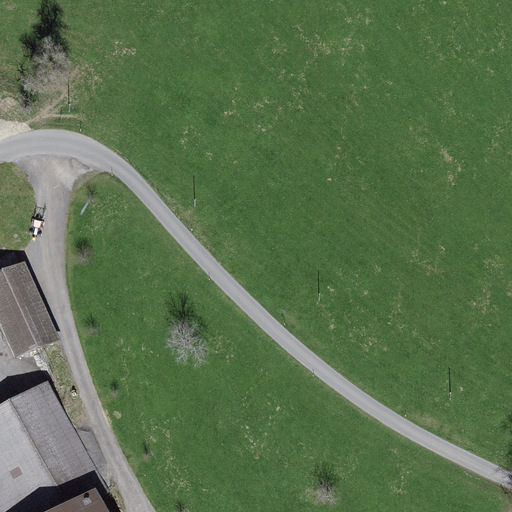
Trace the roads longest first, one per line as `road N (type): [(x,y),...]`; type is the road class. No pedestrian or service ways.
road 1 (residential): [(0,155),(35,142),(78,146),(112,163),(304,356),(376,410),(511,480)]
road 2 (unknown): [(78,146),(55,237),(64,300),(80,366),(142,511)]
